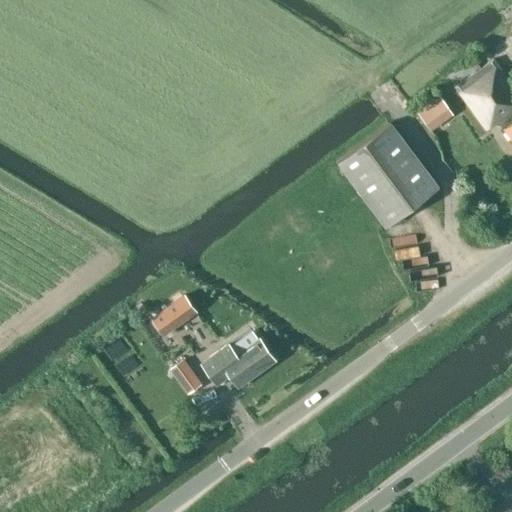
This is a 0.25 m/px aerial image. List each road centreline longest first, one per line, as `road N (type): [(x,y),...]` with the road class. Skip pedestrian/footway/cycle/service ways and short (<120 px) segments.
road 1 (unclassified): [(162,511),(511,256)]
road 2 (tertiary): [(367,511),(511,405)]
